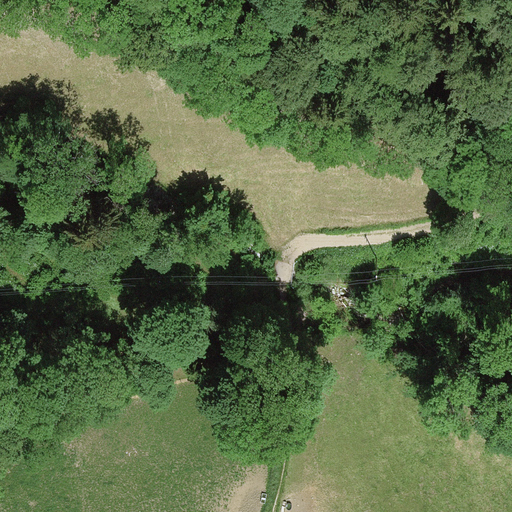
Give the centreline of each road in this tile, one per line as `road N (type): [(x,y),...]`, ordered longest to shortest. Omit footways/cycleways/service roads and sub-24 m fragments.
road 1 (track): [(285,289),(288,253),(298,248),(445,225),(511,191)]
road 2 (tertiary): [(305,0),(411,57),(511,93)]
